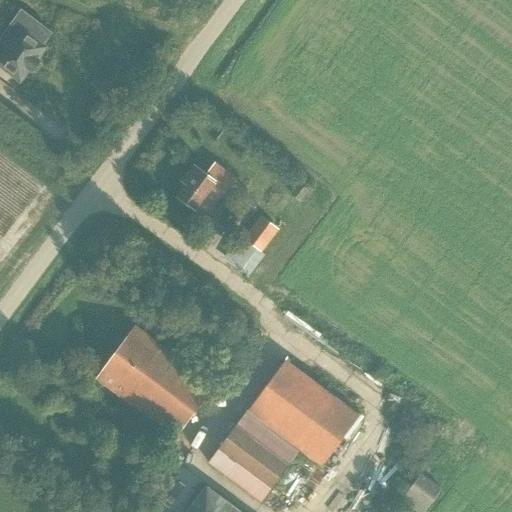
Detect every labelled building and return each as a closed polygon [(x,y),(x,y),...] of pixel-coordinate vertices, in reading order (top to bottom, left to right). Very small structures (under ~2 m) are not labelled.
[(52,34),(22,11),(2,38),(3,43),(8,47),(0,58),(0,66),(21,83),(31,70),(33,72),(41,62),(38,60),(47,48),(44,45),(52,34)] [(207,217),(237,178),(216,162),(207,174),(194,164),(181,181),(185,185),(177,195),(207,217)] [(301,184),(294,195),(303,201),(310,191),(301,184)] [(289,237),(304,222),(285,205),(271,220),(289,237)] [(250,276),(265,255),(262,253),(280,230),(262,216),(245,240),(251,245),(235,265),(250,276)] [(138,327),(98,381),(176,439),(216,385),(138,327)] [(360,416),(287,360),(209,463),(262,503),(300,451),(323,467),(360,416)] [(418,511),(425,511),(443,489),(423,473),(402,500),(418,511)] [(242,511),(207,485),(187,511),(242,511)]
